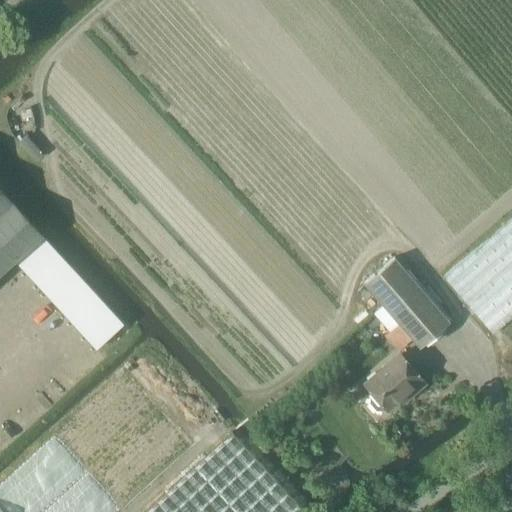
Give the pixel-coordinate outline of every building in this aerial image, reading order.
[(0,191),(0,270),(12,260),(39,235),(0,191)] [(511,217),(443,277),(492,334),(511,317),(511,217)] [(39,235),(12,260),(92,348),(120,323),(39,235)] [(362,283),(418,348),(450,321),(394,256),(362,283)] [(399,354),(364,384),(373,394),(369,397),(368,403),(375,411),(380,411),(384,408),(385,409),(421,378),(399,354)] [(306,511),(234,432),(146,511),(306,511)]
